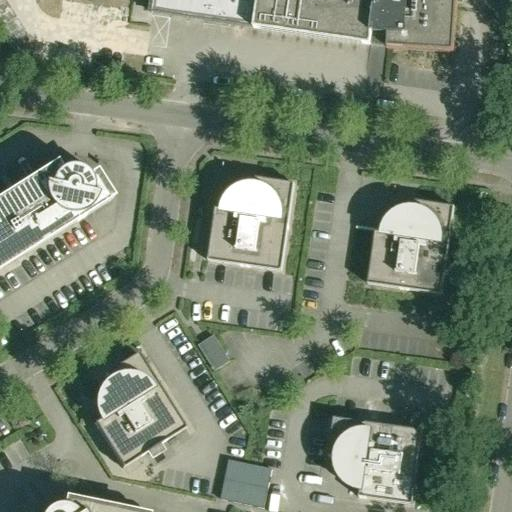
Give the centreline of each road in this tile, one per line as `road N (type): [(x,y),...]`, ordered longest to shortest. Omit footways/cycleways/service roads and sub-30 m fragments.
road 1 (unclassified): [(511,164),(181,116)]
road 2 (unclassified): [(18,369),(147,288),(157,273),(181,116)]
road 3 (unclassified): [(181,116),(0,85)]
